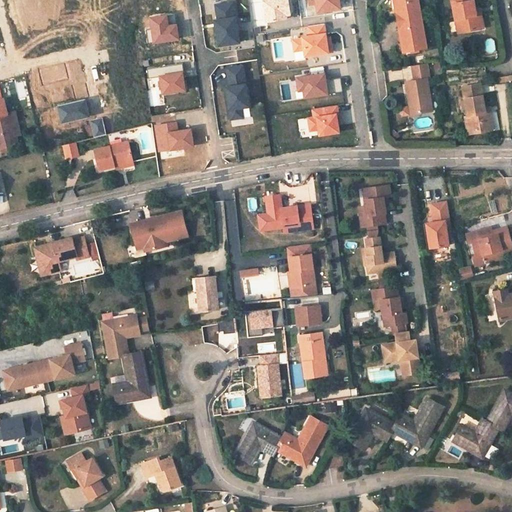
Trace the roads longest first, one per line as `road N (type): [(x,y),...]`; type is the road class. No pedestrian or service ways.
road 1 (residential): [(511,488),(421,474),(289,498),(237,489),(211,461),(202,371)]
road 2 (unclassified): [(383,158),(227,175),(0,231)]
road 3 (residential): [(383,158),(360,0)]
road 4 (residential): [(400,158),(421,301)]
